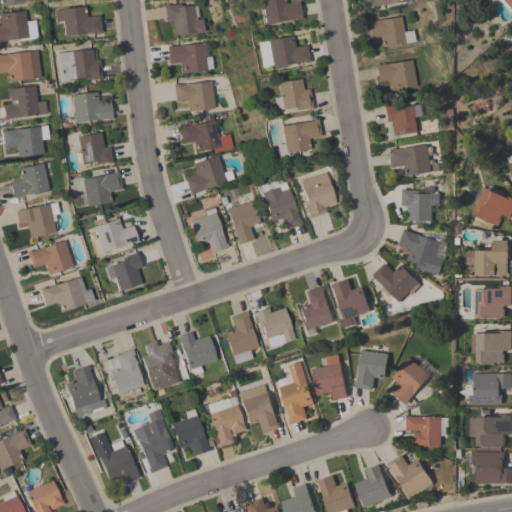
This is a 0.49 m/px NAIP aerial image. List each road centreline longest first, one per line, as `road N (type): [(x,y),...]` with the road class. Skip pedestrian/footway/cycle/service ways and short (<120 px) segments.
road 1 (residential): [(26,350),(368,239)]
road 2 (residential): [(183,298),(148,173),(126,0)]
road 3 (residential): [(93,511),(0,272)]
road 4 (residential): [(368,239),(329,0)]
road 5 (residential): [(144,511),(370,431)]
